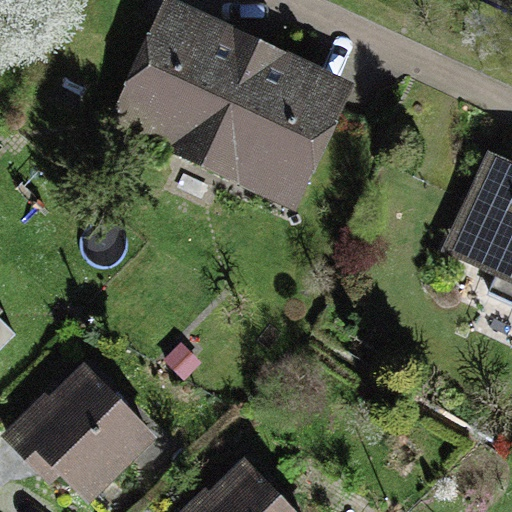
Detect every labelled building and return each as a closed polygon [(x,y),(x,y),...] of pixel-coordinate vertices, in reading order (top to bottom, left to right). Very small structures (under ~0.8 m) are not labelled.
[(511,0),(481,0),(511,14),(511,0)] [(255,51),(169,11),(127,102),(181,127),(174,143),(206,158),(255,51)] [(341,91),(255,51),(206,158),(237,172),(245,157),(299,182),(341,91)] [(511,303),(511,169),(493,161),(459,234),(506,256),(489,292),(511,303)] [(0,349),(15,335),(0,319),(0,349)] [(84,496),(148,433),(88,371),(53,405),(48,399),(8,438),(27,458),(38,448),(84,496)] [(291,511),(248,466),(214,499),(209,494),(189,511),(291,511)]
